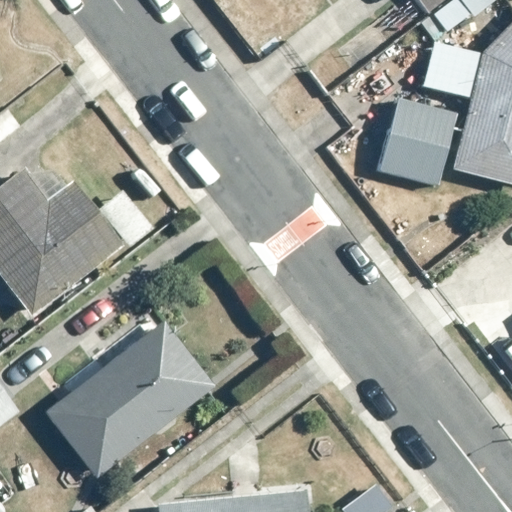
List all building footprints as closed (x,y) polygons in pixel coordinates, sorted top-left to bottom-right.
[(511,22),(482,53),(454,168),(511,181),(511,22)] [(22,167),(0,184),(0,279),(30,319),(125,246),(73,179),(47,200),(22,167)] [(166,319),(45,412),(98,479),(218,387),(166,319)] [(0,424),(15,412),(0,393),(0,424)] [(157,511),(310,511),(309,488),(157,503),(157,511)]
